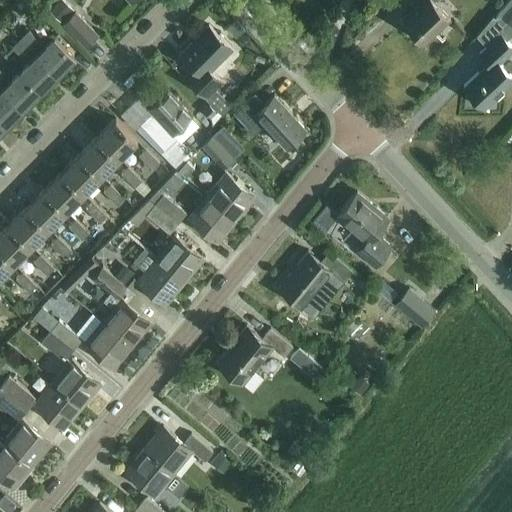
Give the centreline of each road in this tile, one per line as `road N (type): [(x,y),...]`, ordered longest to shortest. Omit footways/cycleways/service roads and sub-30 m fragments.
road 1 (residential): [(46,511),(358,129)]
road 2 (residential): [(0,181),(171,0)]
road 3 (tertiary): [(511,293),(358,129)]
road 4 (tertiary): [(358,129),(234,0)]
